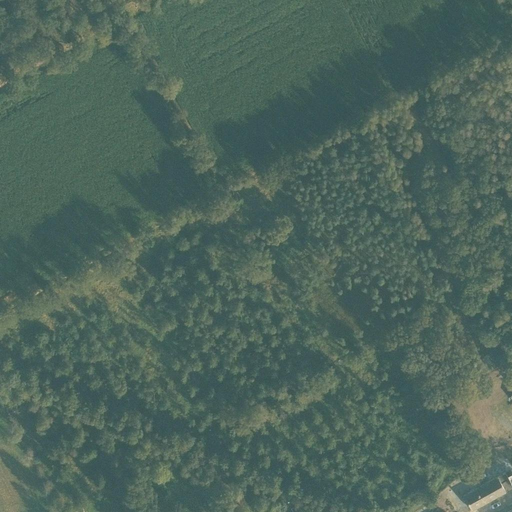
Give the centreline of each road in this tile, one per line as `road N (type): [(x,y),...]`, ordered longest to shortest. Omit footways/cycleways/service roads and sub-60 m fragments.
road 1 (track): [(0,301),(511,18)]
road 2 (track): [(423,511),(448,473),(450,450),(421,388),(457,296),(440,252),(434,161),(395,82)]
